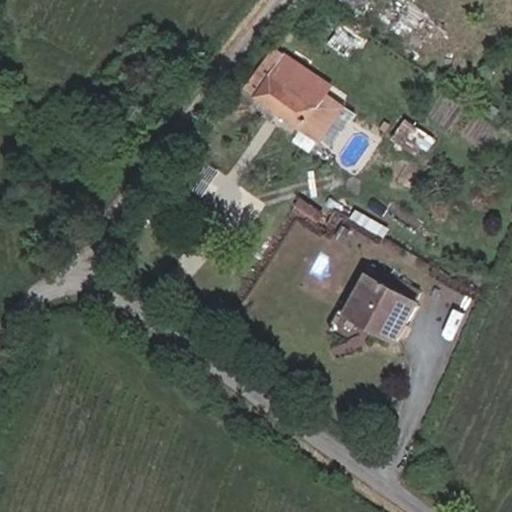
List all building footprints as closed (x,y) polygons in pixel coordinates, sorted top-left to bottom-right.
[(201,126),(215,107),(171,73),(156,93),(201,126)] [(122,111),(135,121),(156,93),(142,83),(122,111)] [(349,138),(332,127),(336,121),(282,84),(251,124),(325,174),(349,138)] [(178,154),(201,126),(156,93),(135,121),(178,154)] [(160,177),(172,162),(151,144),(139,158),(160,177)] [(396,347),(418,299),(365,276),(342,318),(396,347)]
